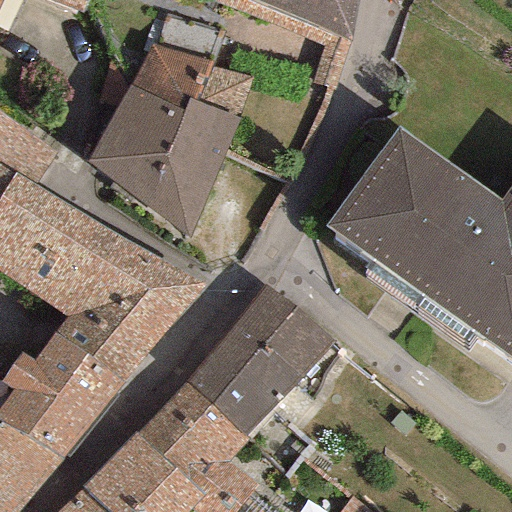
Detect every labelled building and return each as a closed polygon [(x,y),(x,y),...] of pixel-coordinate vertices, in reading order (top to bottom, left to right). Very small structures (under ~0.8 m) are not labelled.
[(42,0),(80,14),(84,0),(42,0)] [(350,43),(358,0),(213,0),(212,2),(320,46),(311,87),(334,92),(350,43)] [(213,61),(151,45),(129,88),(183,114),(189,99),(236,118),(251,75),(212,66),(213,61)] [(183,114),(129,88),(85,161),(186,239),(239,120),(236,118),(189,99),(183,114)] [(55,153),(0,114),(0,167),(13,174),(33,187),(55,153)] [(511,360),(511,178),(498,199),(398,126),(326,226),(511,360)] [(0,195),(13,174),(0,167),(0,195)] [(50,335),(122,384),(203,287),(33,187),(13,174),(0,195),(0,273),(66,315),(50,335)] [(331,344),(260,287),(229,328),(295,380),(331,344)] [(229,328),(182,384),(243,438),(295,380),(229,328)] [(122,384),(50,335),(34,362),(20,354),(12,363),(0,380),(0,384),(9,392),(0,405),(0,426),(59,461),(122,384)] [(0,357),(0,405),(9,392),(0,384),(0,380),(12,363),(0,357)] [(182,384),(136,432),(201,495),(189,510),(191,511),(233,511),(254,485),(225,462),(246,441),(243,438),(182,384)] [(0,426),(0,511),(16,511),(59,461),(0,426)] [(136,432),(78,490),(100,511),(186,511),(189,510),(201,495),(136,432)] [(100,511),(78,490),(55,511),(100,511)]
